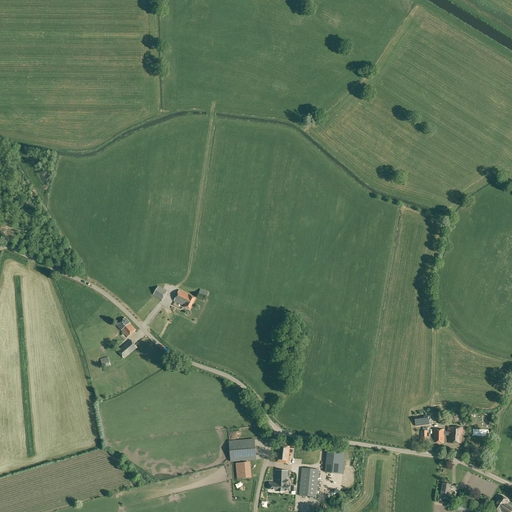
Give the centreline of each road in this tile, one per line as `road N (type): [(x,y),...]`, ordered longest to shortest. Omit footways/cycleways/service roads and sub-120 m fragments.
road 1 (unclassified): [(275,427),(229,376),(166,351),(102,292),(0,243)]
road 2 (unclassified): [(511,486),(462,461),(275,427)]
